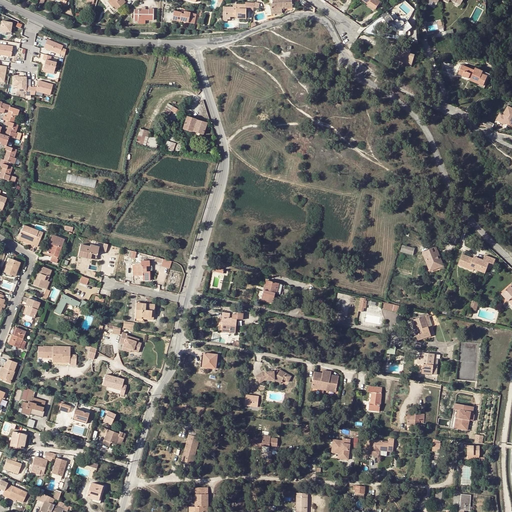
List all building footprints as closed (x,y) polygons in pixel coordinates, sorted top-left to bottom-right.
[(109,0),(114,6),(117,9),(123,4),(120,0),(109,0)] [(272,0),(273,4),(271,4),(271,11),(282,10),(282,9),(292,8),(291,0),(272,0)] [(361,0),(368,4),(368,3),(376,8),(381,1),(379,0),(361,0)] [(236,5),(236,7),(225,7),(225,17),(235,17),(235,19),(246,19),(246,10),(253,10),(254,3),(245,3),(245,5),(236,5)] [(148,9),(148,10),(133,10),(134,21),(138,21),(138,20),(144,20),(153,20),(153,9),(148,9)] [(173,11),(172,20),(180,21),(194,24),(196,14),(184,12),(184,15),(181,14),(181,13),(173,11)] [(384,20),(389,16),(386,12),(381,16),(384,20)] [(394,22),(389,16),(384,20),(389,26),(394,27),(397,30),(400,31),(406,32),(411,28),(407,22),(403,24),(403,23),(403,22),(402,21),(401,21),(400,21),(399,22),(397,20),(394,22)] [(12,24),(2,22),(0,31),(10,33),(12,24)] [(63,47),(47,40),(44,49),(59,55),(60,55),(64,56),(66,50),(62,49),(63,47)] [(13,47),(0,44),(0,55),(11,57),(13,47)] [(399,62),(400,60),(412,64),(414,55),(409,54),(411,50),(403,48),(403,47),(395,45),(393,53),(395,54),(393,60),(399,62)] [(51,57),(44,55),(43,59),(46,60),(43,68),(54,71),(56,63),(50,62),(51,57)] [(470,78),(470,79),(477,82),(477,84),(482,86),(487,76),(481,74),(482,72),(474,69),(474,70),(461,66),(459,71),(464,73),(462,76),(468,79),(469,77),(470,78)] [(26,78),(13,78),(13,90),(26,90),(26,96),(30,96),(30,95),(30,87),(30,86),(26,86),(26,78)] [(36,87),(30,87),(30,95),(34,95),(35,91),(50,95),(53,85),(38,81),(36,87)] [(0,167),(2,168),(0,173),(0,178),(9,181),(11,176),(9,175),(12,167),(6,165),(8,162),(14,164),(16,159),(14,158),(16,150),(12,148),(5,146),(9,137),(15,139),(17,134),(15,133),(18,125),(19,123),(16,122),(15,124),(13,124),(16,115),(17,115),(19,110),(9,107),(10,106),(1,103),(2,102),(0,101),(0,112),(3,114),(5,110),(8,111),(6,117),(4,116),(2,120),(6,121),(4,125),(8,126),(5,135),(0,133),(0,130),(1,127),(0,127),(0,142),(0,144),(4,146),(3,149),(6,151),(3,160),(1,159),(0,162),(0,167)] [(499,114),(496,121),(504,125),(505,123),(507,124),(511,126),(511,124),(511,109),(507,106),(502,115),(499,114)] [(185,120),(182,119),(179,127),(204,135),(208,123),(186,116),(185,120)] [(505,130),(507,124),(505,123),(504,125),(496,121),(494,124),(505,130)] [(150,133),(140,130),(136,143),(156,149),(159,140),(149,137),(150,133)] [(167,139),(176,141),(178,133),(170,130),(167,139)] [(175,144),(168,141),(165,148),(172,151),(175,144)] [(67,174),(65,182),(95,189),(96,180),(67,174)] [(20,230),(18,237),(33,242),(32,245),(37,247),(42,233),(23,226),(21,231),(20,230)] [(52,235),(49,243),(50,244),(46,255),(51,256),(49,261),(55,263),(57,259),(56,259),(63,240),(52,235)] [(17,239),(32,245),(33,242),(18,237),(17,239)] [(77,256),(90,259),(91,254),(96,255),(97,251),(98,247),(89,245),(89,246),(80,244),(77,256)] [(402,245),(401,252),(413,254),(415,247),(402,245)] [(437,248),(434,249),(438,259),(440,258),(443,267),(445,267),(437,248)] [(434,249),(425,253),(432,272),(443,267),(440,258),(438,259),(434,249)] [(430,272),(432,272),(425,253),(423,253),(430,272)] [(473,259),(462,255),(458,266),(474,272),(474,270),(485,274),(489,264),(494,265),(496,260),(485,256),(483,261),(478,259),(477,261),(473,259)] [(19,262),(9,258),(4,272),(14,276),(19,262)] [(170,261),(162,259),(159,266),(168,269),(170,261)] [(148,260),(141,261),(139,261),(139,265),(138,265),(131,265),(132,276),(142,275),(142,280),(142,281),(149,280),(149,271),(147,271),(146,271),(146,266),(147,266),(148,266),(148,260)] [(42,268),(39,273),(38,273),(33,285),(42,289),(42,288),(45,289),(46,289),(49,282),(47,281),(51,270),(42,267),(42,268)] [(80,282),(87,285),(89,279),(82,276),(80,282)] [(279,284),(268,281),(265,290),(264,290),(261,301),(272,303),(274,294),(276,294),(279,284)] [(511,289),(509,286),(501,293),(508,301),(509,299),(511,302),(511,289)] [(46,300),(49,290),(46,289),(45,289),(43,293),(42,293),(40,297),(46,300)] [(62,294),(54,312),(59,314),(65,303),(78,309),(81,310),(85,302),(81,300),(79,303),(62,294)] [(25,305),(25,306),(27,306),(24,314),(34,318),(39,303),(27,298),(25,305)] [(366,302),(366,299),(361,298),(358,312),(364,313),(365,309),(366,309),(367,302),(366,302)] [(135,303),(134,318),(140,319),(140,317),(150,318),(151,314),(153,314),(154,304),(135,303)] [(384,310),(393,312),(395,305),(385,303),(384,310)] [(229,314),(222,313),(221,321),(223,322),(222,325),(221,331),(235,333),(236,319),(243,320),(244,314),(236,313),(236,314),(232,314),(232,318),(229,317),(229,314)] [(432,325),(428,314),(410,320),(412,326),(415,325),(418,335),(415,335),(417,340),(430,336),(428,327),(432,325)] [(123,324),(122,327),(122,328),(132,330),(133,323),(124,321),(123,324)] [(11,334),(8,344),(22,349),(25,342),(22,340),(25,331),(16,328),(13,335),(11,334)] [(139,340),(131,337),(130,340),(126,339),(127,336),(127,334),(122,333),(119,343),(123,345),(123,348),(131,350),(131,351),(138,353),(141,344),(138,343),(139,340)] [(70,355),(70,348),(43,347),(43,348),(38,347),(38,358),(42,358),(42,359),(47,359),(48,356),(52,357),(52,361),(52,363),(69,364),(69,367),(76,367),(76,355),(70,355)] [(90,347),(87,359),(94,361),(97,349),(90,347)] [(217,355),(204,353),(202,367),(215,369),(217,355)] [(422,353),(421,357),(420,364),(422,364),(421,373),(436,375),(438,359),(435,359),(436,354),(422,353)] [(3,367),(1,367),(0,367),(0,376),(3,378),(2,380),(9,383),(14,372),(13,371),(16,363),(7,359),(5,363),(4,363),(3,367)] [(267,380),(277,380),(277,378),(279,377),(285,380),(285,379),(289,381),(290,382),(293,376),(289,374),(283,370),(281,375),(276,374),(272,374),(272,371),(266,371),(266,372),(263,372),(257,376),(263,383),(267,380)] [(336,392),(338,381),(329,379),(330,375),(331,372),(322,371),(322,374),(321,378),(313,376),(311,388),(336,392)] [(105,375),(102,386),(107,387),(120,391),(121,391),(123,385),(124,380),(105,375)] [(368,392),(371,392),(370,402),(370,404),(368,404),(368,410),(378,411),(382,387),(368,386),(368,392)] [(259,407),(260,395),(245,394),(245,406),(259,407)] [(20,406),(22,407),(20,413),(29,415),(29,413),(41,417),(42,412),(41,411),(44,401),(32,397),(31,402),(28,401),(27,403),(22,401),(20,406)] [(70,406),(61,403),(58,409),(68,413),(70,406)] [(474,407),(459,405),(458,410),(460,411),(458,424),(460,424),(459,429),(468,431),(470,421),(474,421),(475,415),(473,415),(474,407)] [(88,413),(75,409),(71,419),(85,423),(88,413)] [(115,415),(108,411),(103,421),(110,424),(115,415)] [(419,421),(423,421),(424,414),(407,413),(406,425),(419,426),(419,421)] [(119,434),(100,426),(98,431),(100,432),(99,435),(104,436),(103,438),(102,438),(101,442),(102,442),(102,443),(109,446),(110,443),(120,447),(125,434),(120,432),(119,434)] [(26,434),(12,431),(9,446),(23,449),(26,434)] [(483,435),(476,434),(475,442),(483,443),(483,435)] [(181,461),(192,464),(199,438),(195,437),(190,435),(188,435),(181,461)] [(262,439),(253,438),(252,447),(261,448),(261,445),(269,446),(269,445),(272,445),(276,446),(277,439),(270,438),(270,436),(262,436),(262,439)] [(342,458),(350,459),(353,439),(345,438),(345,440),(336,439),(334,449),(343,451),(342,458)] [(387,447),(387,451),(392,452),(394,439),(389,439),(388,442),(370,439),(368,454),(378,455),(379,450),(379,448),(381,448),(381,447),(387,447)] [(467,448),(467,455),(479,455),(479,446),(464,445),(464,447),(467,448)] [(340,458),(342,458),(343,451),(334,449),(334,452),(341,453),(340,458)] [(51,459),(53,454),(46,453),(44,459),(35,456),(32,466),(30,471),(40,474),(41,469),(44,470),(47,460),(51,461),(51,459)] [(3,469),(19,473),(22,462),(7,458),(3,469)] [(66,461),(55,458),(51,474),(62,477),(66,461)] [(65,491),(69,479),(66,477),(61,490),(65,491)] [(1,495),(7,498),(8,496),(12,486),(6,484),(6,483),(0,480),(0,489),(3,491),(1,495)] [(103,486),(91,482),(87,497),(98,500),(103,486)] [(8,496),(15,499),(22,502),(26,493),(12,486),(8,496)] [(195,511),(208,511),(208,489),(195,489),(196,508),(195,511)] [(52,498),(57,500),(60,492),(55,490),(52,498)] [(39,493),(35,500),(43,504),(40,511),(41,511),(61,511),(63,509),(52,505),(54,500),(39,493)] [(306,511),(306,494),(295,494),(294,511),(306,511)] [(470,510),(471,495),(461,494),(459,510),(464,510),(470,510)]
